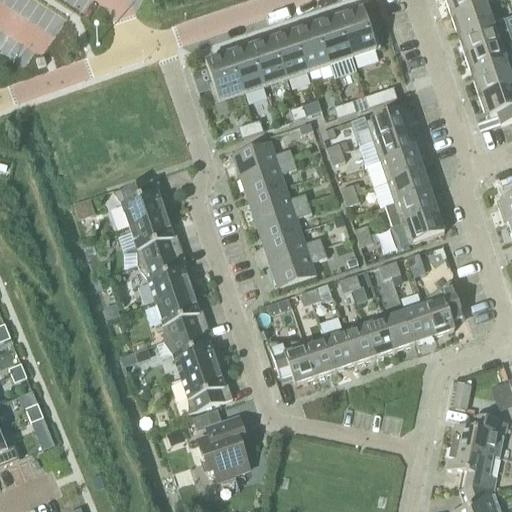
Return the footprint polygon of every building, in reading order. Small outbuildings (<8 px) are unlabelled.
[(451,19),(486,7),(483,0),(449,0),(450,3),(446,4),(451,19)] [(462,36),(492,25),(486,7),(451,19),(455,32),(460,30),(462,36)] [(338,22),(352,62),(381,52),(374,32),(370,33),(363,13),(338,22)] [(338,22),(316,29),(330,69),(352,62),(338,22)] [(459,43),(465,60),(511,44),(504,23),(493,27),(492,25),(462,36),(464,42),(459,43)] [(316,29),(295,36),(308,77),(330,69),(316,29)] [(295,36),(273,44),(286,84),(308,77),(295,36)] [(273,44),(251,51),(265,91),(286,84),(273,44)] [(474,73),(476,79),(511,66),(511,47),(511,44),(465,60),(470,75),(474,73)] [(226,59),(239,100),(265,91),(251,51),(226,59)] [(215,108),(239,100),(226,59),(205,66),(207,72),(212,86),(208,87),(215,108)] [(44,61),(36,63),(37,63),(39,71),(46,69),(44,61)] [(474,86),(478,100),(511,88),(511,66),(476,79),(478,84),(474,86)] [(207,72),(192,77),(199,98),(210,94),(208,87),(212,86),(207,72)] [(511,88),(478,100),(484,115),(488,114),(490,120),(497,118),(501,129),(511,125),(511,88)] [(392,92),(366,102),(369,111),(395,102),(392,92)] [(352,106),(343,109),(346,119),(355,116),(352,106)] [(343,109),(334,112),(337,122),(346,119),(343,109)] [(302,111),(296,113),(300,122),(305,120),(302,111)] [(296,113),(290,115),(294,124),(300,122),(296,113)] [(374,146),(409,134),(402,113),(367,125),(374,146)] [(258,125),(248,128),(251,138),(261,135),(258,125)] [(248,128),(238,131),(241,141),(251,138),(248,128)] [(381,167),(416,155),(409,134),(374,146),(381,167)] [(270,146),(233,159),(240,182),(293,164),(290,154),(275,159),(270,146)] [(330,161),(342,157),(339,148),(327,153),(330,161)] [(388,187),(423,175),(416,155),(381,167),(388,187)] [(342,157),(330,161),(333,170),(345,166),(342,157)] [(294,164),(240,182),(241,182),(248,204),(286,191),(281,179),(297,173),(294,164)] [(395,208),(430,196),(423,175),(388,187),(395,208)] [(157,182),(114,197),(114,198),(122,208),(130,232),(166,219),(159,197),(162,196),(157,182)] [(504,228),(508,226),(508,225),(511,223),(511,187),(503,191),(507,202),(501,204),(503,211),(498,212),(504,228)] [(344,202),(356,198),(353,189),(341,193),(344,202)] [(286,191),(248,204),(248,206),(255,225),(308,207),(305,198),(290,204),(286,192),(286,191)] [(395,208),(386,211),(393,231),(402,228),(437,216),(430,196),(395,208)] [(356,198),(344,202),(347,211),(359,207),(356,198)] [(263,248),(301,235),(296,223),(312,218),(308,207),(255,225),(263,248)] [(393,231),(390,232),(398,256),(426,246),(425,244),(444,237),(437,216),(402,228),(393,231)] [(138,271),(183,256),(177,240),(174,241),(166,219),(130,232),(138,255),(138,270),(138,271)] [(358,243),(370,239),(367,230),(355,234),(358,243)] [(301,235),(263,248),(271,271),(324,252),(320,243),(305,248),(301,235)] [(370,239),(358,243),(361,252),(373,248),(370,239)] [(324,252),(271,271),(278,293),(316,280),(312,267),(327,262),(324,252)] [(183,256),(138,271),(139,272),(147,284),(155,307),(192,295),(184,273),(188,272),(183,256)] [(387,269),(392,281),(401,278),(396,265),(387,269)] [(383,284),(392,281),(387,269),(379,272),(383,284)] [(348,282),(352,295),(361,292),(357,279),(348,282)] [(343,298),(352,295),(348,282),(339,285),(343,298)] [(422,306),(434,341),(455,334),(452,325),(463,321),(450,284),(449,285),(450,286),(422,306)] [(308,296),(312,308),(321,305),(317,293),(308,296)] [(164,347),(208,332),(203,316),(199,317),(192,295),(155,307),(163,331),(164,346),(164,347)] [(303,311),(312,308),(308,296),(299,299),(303,311)] [(414,348),(434,341),(422,306),(402,313),(414,348)] [(395,355),(414,348),(402,313),(383,319),(395,355)] [(375,362),(395,355),(383,319),(363,326),(375,362)] [(355,368),(375,362),(363,326),(343,333),(355,368)] [(181,383),(218,371),(210,349),(214,347),(208,332),(164,347),(173,360),(181,383)] [(335,375),(355,368),(343,333),(323,340),(335,375)] [(8,336),(0,338),(0,347),(11,343),(8,336)] [(315,382),(335,375),(323,340),(303,347),(315,382)] [(315,382),(303,347),(269,347),(269,346),(268,347),(280,384),(292,380),(295,389),(315,382)] [(21,368),(9,374),(12,381),(24,375),(21,368)] [(218,371),(181,383),(188,405),(189,417),(189,418),(233,404),(228,390),(224,391),(218,371)] [(24,375),(12,381),(15,388),(27,383),(24,375)] [(457,387),(453,411),(467,413),(471,389),(457,387)] [(38,408),(25,413),(28,421),(41,415),(38,408)] [(41,415),(28,421),(31,428),(44,423),(41,415)] [(234,479),(249,474),(242,451),(248,449),(239,422),(206,433),(209,441),(198,445),(209,477),(214,475),(217,485),(218,485),(218,487),(235,481),(234,479)] [(455,431),(451,453),(492,461),(499,463),(502,449),(506,428),(479,422),(477,435),(455,431)] [(0,433),(0,472),(21,464),(15,449),(8,452),(0,433)] [(468,479),(465,496),(493,494),(495,483),(488,482),(492,461),(451,453),(447,475),(468,479)] [(470,511),(499,511),(497,505),(493,494),(465,496),(470,511)]
